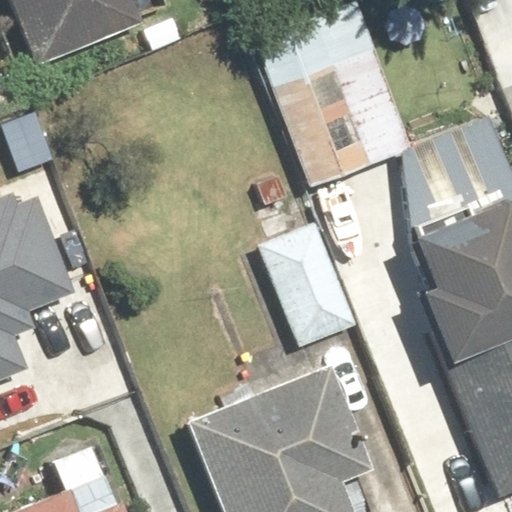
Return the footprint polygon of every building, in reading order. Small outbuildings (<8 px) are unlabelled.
[(4,0),(31,66),(101,38),(97,28),(150,7),(147,0),(4,0)] [(357,0),(341,0),(251,31),(303,185),(408,149),(357,0)] [(39,112),(0,129),(0,148),(10,170),(56,149),(39,112)] [(0,392),(31,379),(19,348),(49,335),(41,315),(75,300),(24,176),(0,186),(0,392)] [(511,212),(505,194),(410,229),(428,278),(419,281),(496,488),(511,481),(511,212)] [(314,214),(253,236),(292,341),(352,318),(314,214)] [(329,362),(185,415),(220,511),(367,511),(353,473),(368,468),(329,362)] [(109,489),(90,441),(54,454),(66,487),(0,511),(126,511),(117,486),(109,489)]
